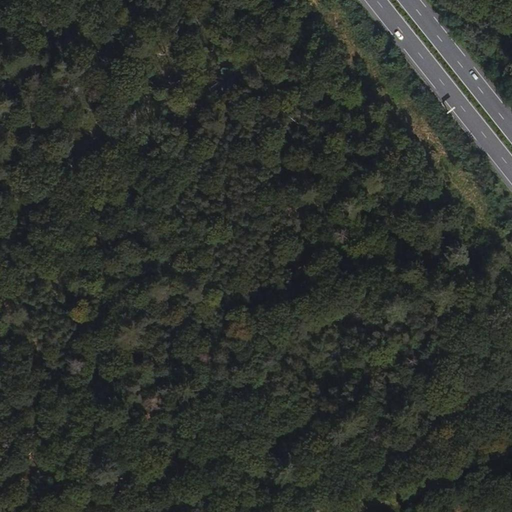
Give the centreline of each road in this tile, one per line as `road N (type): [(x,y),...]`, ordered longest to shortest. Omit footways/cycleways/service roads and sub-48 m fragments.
road 1 (primary): [(375,0),(511,170)]
road 2 (primary): [(511,131),(406,0)]
road 3 (track): [(511,454),(355,511)]
